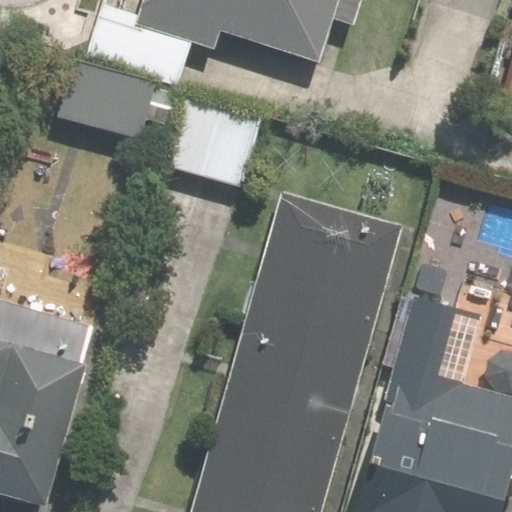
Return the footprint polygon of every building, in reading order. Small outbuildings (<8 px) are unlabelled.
[(361,0),(142,0),(137,16),(105,5),(87,58),(177,87),(192,43),(215,50),(221,31),(319,63),(333,19),(353,26),(361,0)] [(511,38),(494,106),(511,110),(511,38)] [(149,87),(65,67),(52,121),(135,141),(149,87)] [(180,96),(158,169),(235,192),(257,119),(180,96)] [(317,511),(398,229),(276,195),(185,511),(317,511)] [(491,511),(511,444),(511,399),(459,384),(478,321),(411,301),(348,511),(491,511)] [(0,494),(47,507),(85,366),(82,365),(93,327),(0,302),(0,494)]
